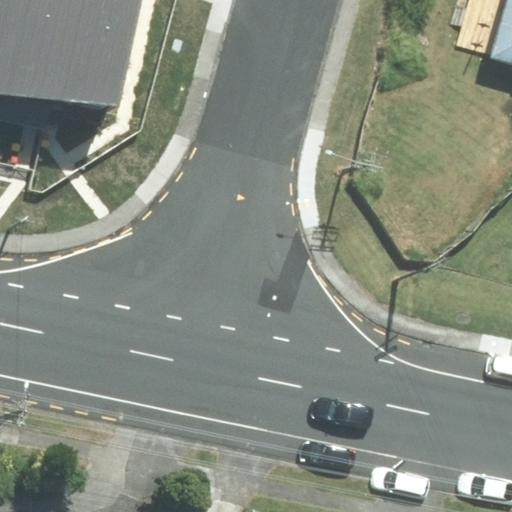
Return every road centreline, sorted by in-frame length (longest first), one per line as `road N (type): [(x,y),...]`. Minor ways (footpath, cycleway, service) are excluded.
road 1 (residential): [(198,364),(293,0)]
road 2 (secondary): [(511,431),(198,364)]
road 3 (secondary): [(198,364),(0,324)]
